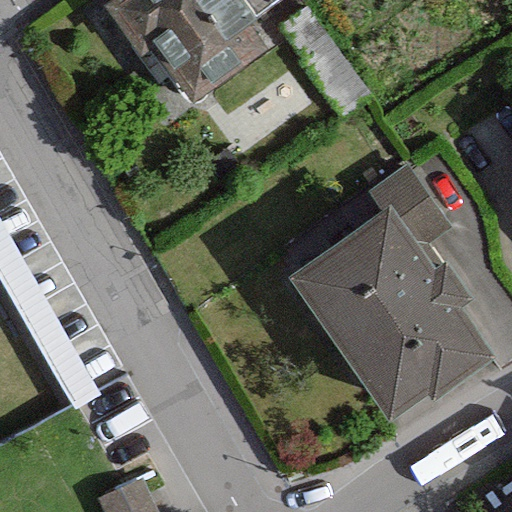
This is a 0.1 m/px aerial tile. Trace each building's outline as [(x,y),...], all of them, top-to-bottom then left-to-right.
[(293,0),(124,0),(186,84),(296,4),(293,0)] [(511,110),(500,119),(511,137),(511,110)] [(267,247),(364,390),(401,365),(407,374),(465,335),(430,283),(441,276),(419,243),(411,248),(404,238),(438,215),(399,158),(267,247)] [(0,216),(0,273),(77,407),(102,393),(0,216)] [(126,489),(107,497),(113,511),(158,511),(144,481),(126,489)]
